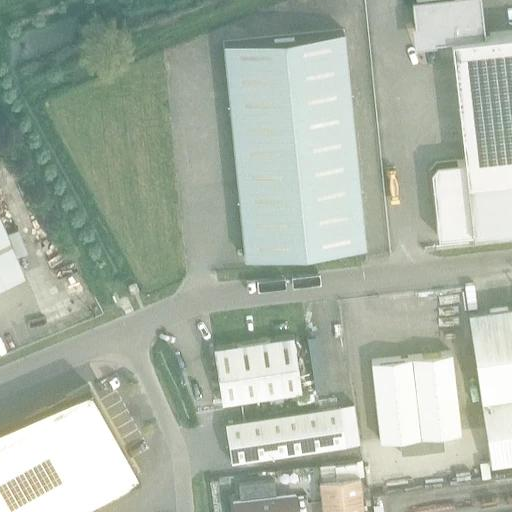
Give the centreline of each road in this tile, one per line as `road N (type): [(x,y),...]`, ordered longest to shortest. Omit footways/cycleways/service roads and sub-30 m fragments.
road 1 (unclassified): [(124,333),(323,285),(511,262)]
road 2 (unclassified): [(184,511),(173,439),(124,333)]
road 3 (unclassified): [(0,386),(124,333)]
